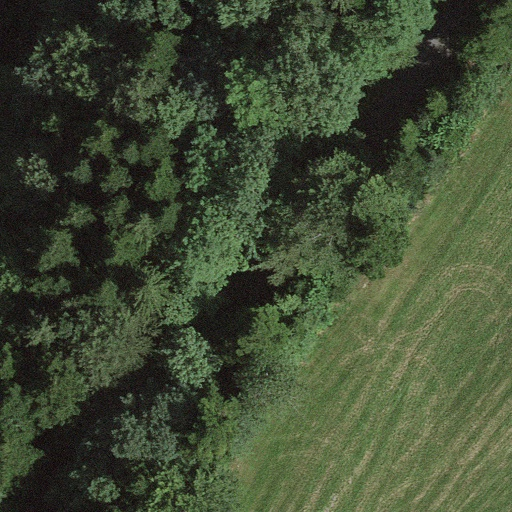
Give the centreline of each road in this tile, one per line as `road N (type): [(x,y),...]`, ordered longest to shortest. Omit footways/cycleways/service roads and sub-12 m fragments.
road 1 (unclassified): [(469,0),(40,511)]
road 2 (track): [(103,446),(265,73)]
